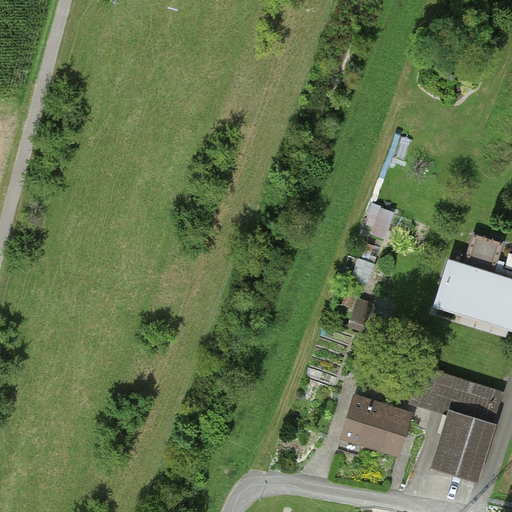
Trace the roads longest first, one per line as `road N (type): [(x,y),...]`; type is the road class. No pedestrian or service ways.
road 1 (track): [(68,0),(0,255)]
road 2 (residential): [(229,511),(249,486),(280,478),(467,511)]
